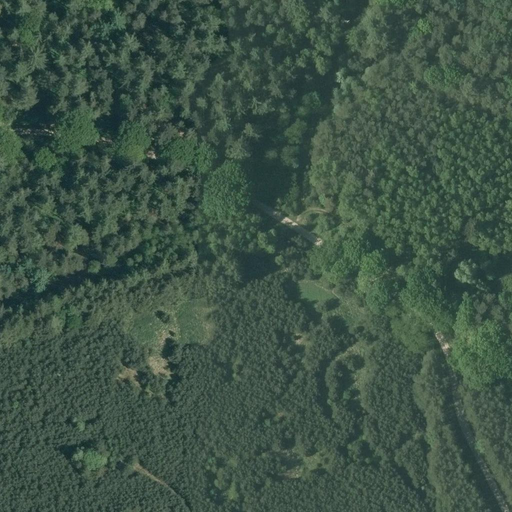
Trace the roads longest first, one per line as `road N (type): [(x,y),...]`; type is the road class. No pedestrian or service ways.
road 1 (track): [(508,511),(475,448),(456,367),(431,324),(296,231),(300,166),(357,0)]
road 2 (track): [(296,231),(267,210),(89,140),(0,142)]
